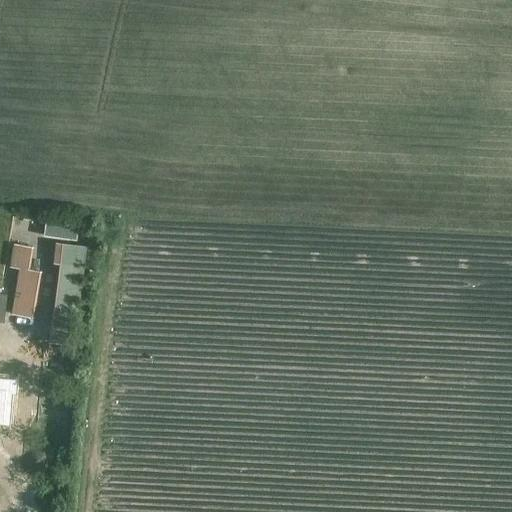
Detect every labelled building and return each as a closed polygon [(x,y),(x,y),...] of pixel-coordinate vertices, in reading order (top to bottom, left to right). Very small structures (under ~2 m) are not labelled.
[(43,271),(29,269),(33,245),(19,242),(15,267),(20,268),(13,314),(35,318),(43,271)] [(59,264),(49,343),(75,346),(88,246),(56,242),(54,263),(59,264)] [(77,384),(78,369),(42,366),(41,381),(77,384)] [(9,373),(0,372),(0,418),(7,419),(9,373)] [(42,420),(43,404),(14,403),(14,419),(42,420)]
